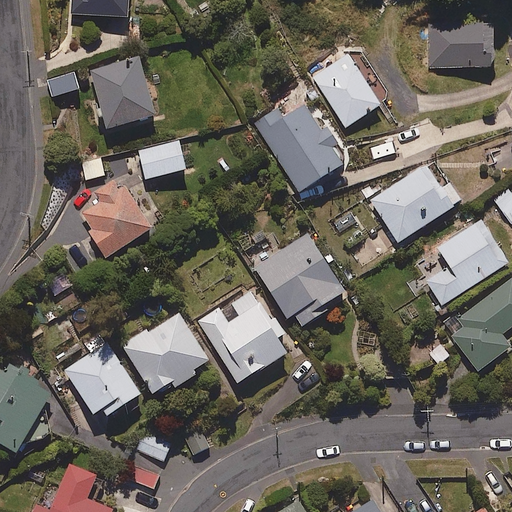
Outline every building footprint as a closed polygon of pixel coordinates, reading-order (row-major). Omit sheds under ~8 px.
[(127,0),(72,0),(72,12),(127,16),(127,0)] [(493,22),(429,23),(429,67),(493,67),(493,22)] [(346,53),(310,76),(344,127),(380,104),(346,53)] [(138,56),(89,70),(106,127),(154,113),(138,56)] [(74,71),(46,80),(52,96),(79,87),(74,71)] [(304,103),(282,116),(276,107),(254,121),(298,192),(342,164),(331,147),(338,142),(327,124),(320,128),(304,103)] [(178,140),(137,150),(144,178),(185,168),(178,140)] [(104,175),(100,156),(81,160),(85,179),(104,175)] [(453,205),(426,165),(421,168),(418,167),(368,200),(397,242),(453,205)] [(118,187),(113,179),(93,191),(99,201),(81,212),(91,228),(88,231),(105,257),(152,228),(124,183),(118,187)] [(511,223),(511,193),(507,188),(492,199),(511,224),(511,223)] [(480,217),(435,246),(449,267),(424,283),(440,307),(509,261),(480,217)] [(344,290),(308,233),(253,267),(286,318),(293,314),(300,326),(328,308),(324,303),(344,290)] [(149,262),(142,268),(150,278),(157,273),(149,262)] [(71,286),(63,272),(46,282),(55,296),(71,286)] [(511,325),(511,274),(511,275),(456,316),(463,326),(450,336),(476,372),(511,346),(501,333),(511,325)] [(219,305),(196,320),(237,382),(285,351),(275,336),(283,331),(272,316),(270,317),(259,300),(229,320),(219,305)] [(208,358),(178,312),(148,331),(146,327),(119,344),(150,392),(169,380),(173,386),(194,373),(191,369),(208,358)] [(92,413),(101,407),(105,415),(140,393),(107,341),(105,343),(99,333),(84,343),(90,353),(64,369),(92,413)] [(4,371),(0,368),(0,443),(14,451),(48,393),(33,384),(36,380),(25,374),(28,369),(19,365),(18,367),(9,362),(4,371)] [(181,430),(193,455),(210,447),(198,422),(181,430)] [(162,461),(171,441),(143,429),(134,448),(162,461)] [(49,508),(35,503),(31,511),(112,511),(115,506),(89,496),(98,473),(68,461),(49,508)] [(159,474),(135,466),(130,481),(153,489),(159,474)] [(495,478),(479,487),(493,511),(496,511),(510,504),(495,478)] [(382,511),(373,497),(348,511),(382,511)] [(306,511),(298,498),(276,511),(306,511)]
